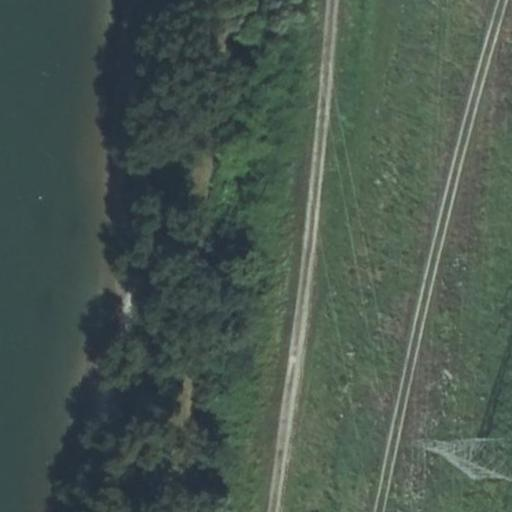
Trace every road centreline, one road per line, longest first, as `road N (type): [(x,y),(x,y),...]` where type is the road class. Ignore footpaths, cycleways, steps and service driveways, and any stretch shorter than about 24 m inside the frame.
road 1 (track): [(384,511),(449,216),(511,10)]
road 2 (track): [(190,511),(246,0)]
road 3 (unclassified): [(275,511),(330,0)]
